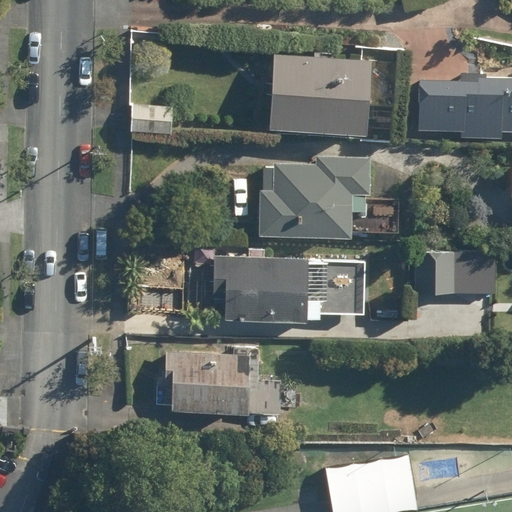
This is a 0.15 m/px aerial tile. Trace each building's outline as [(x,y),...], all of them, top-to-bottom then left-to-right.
[(362,62),(266,57),(262,130),(358,135),(362,62)] [(511,136),(511,73),(464,72),(464,87),(415,86),(413,133),(511,136)] [(167,106),(130,103),(128,133),(165,136),(167,106)] [(343,233),(393,234),(394,199),(362,198),(363,160),(313,159),(313,165),(274,164),(273,190),(256,190),(255,237),(343,239),(343,233)] [(456,255),(415,252),(412,297),(454,300),(456,255)] [(314,317),(347,319),(349,281),(327,280),(328,263),(215,257),(213,295),(223,295),(222,321),(313,325),(314,317)] [(161,413),(276,420),(279,378),(255,376),(256,354),(165,349),(161,413)] [(414,511),(407,457),(323,469),(329,511),(414,511)]
